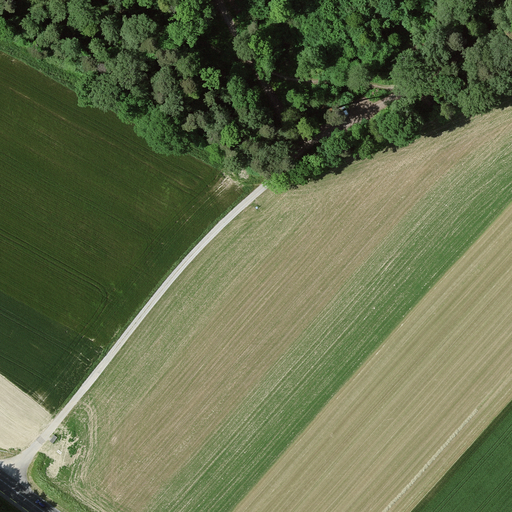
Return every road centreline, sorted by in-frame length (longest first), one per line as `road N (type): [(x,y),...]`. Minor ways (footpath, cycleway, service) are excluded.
road 1 (track): [(6,483),(186,261),(299,142)]
road 2 (track): [(293,134),(222,0)]
road 3 (track): [(404,89),(511,24)]
